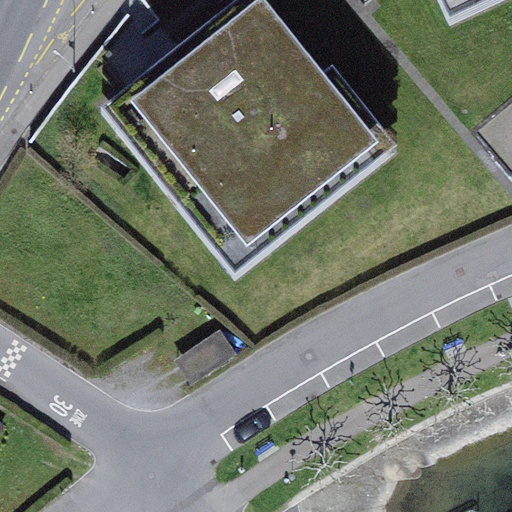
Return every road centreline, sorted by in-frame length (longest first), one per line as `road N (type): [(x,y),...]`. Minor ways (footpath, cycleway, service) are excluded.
road 1 (residential): [(154,465),(348,340),(511,261)]
road 2 (residential): [(154,465),(0,355)]
